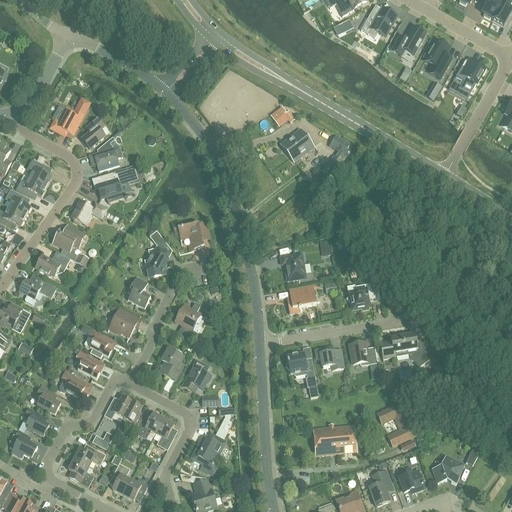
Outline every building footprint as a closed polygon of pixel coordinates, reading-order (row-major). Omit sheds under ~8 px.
[(331,0),(336,8),(339,6),(344,17),(342,18),(342,19),(354,13),(353,11),(367,3),(365,0),(331,0)] [(488,0),(490,1),(482,14),(485,16),(483,18),(490,22),(491,19),(493,20),(504,0),(488,0)] [(493,20),(492,21),(503,28),(511,13),(511,1),(509,0),(504,0),(493,20)] [(372,14),(364,27),(385,39),(397,20),(382,12),(378,18),(372,14)] [(400,38),(392,53),(402,58),(405,53),(414,58),(426,37),(421,33),(422,31),(416,28),(415,30),(413,29),(406,42),(400,38)] [(428,51),(423,59),(426,61),(425,63),(434,68),(430,75),(440,81),(449,66),(451,62),(451,61),(451,60),(445,57),(450,50),(437,42),(431,52),(428,51)] [(465,62),(456,78),(464,83),(460,90),(470,96),(485,70),(474,64),(473,66),(465,62)] [(73,136),(83,118),(90,105),(81,101),(75,112),(69,108),(68,109),(67,110),(66,110),(59,123),(55,122),(51,130),(61,135),(64,131),(73,136)] [(508,118),(502,128),(511,133),(511,103),(505,116),(508,118)] [(461,107),(456,116),(461,119),(466,110),(461,107)] [(287,114),(283,108),(278,111),(282,117),(287,114)] [(296,121),(290,112),(284,116),(291,124),(296,121)] [(104,128),(98,119),(88,127),(92,132),(81,141),(90,151),(105,138),(100,131),(104,128)] [(287,155),(308,140),(301,131),(281,146),(287,155)] [(351,153),(347,150),(350,146),(336,137),(330,147),(339,153),(348,159),(351,153)] [(115,142),(113,139),(97,152),(98,154),(89,157),(91,164),(96,162),(99,173),(119,167),(114,149),(114,150),(110,146),(115,142)] [(314,149),(308,140),(287,155),(294,164),(314,149)] [(11,152),(0,146),(0,147),(0,170),(0,171),(0,173),(5,176),(12,164),(6,161),(11,152)] [(330,180),(342,164),(346,159),(339,153),(335,158),(334,158),(322,174),(330,180)] [(29,180),(46,189),(52,179),(40,173),(43,167),(52,172),(52,171),(43,166),(42,167),(32,162),(27,171),(33,174),(29,180)] [(105,184),(97,187),(101,200),(121,194),(119,188),(125,186),(133,184),(139,182),(135,170),(130,172),(121,174),(116,176),(115,174),(103,177),(105,184)] [(320,179),(315,183),(323,190),(327,185),(320,179)] [(46,189),(29,180),(27,185),(21,182),(16,192),(26,198),(29,192),(41,199),(46,189)] [(8,210),(25,219),(31,209),(19,202),(22,197),(11,191),(8,197),(14,200),(8,210)] [(102,221),(107,211),(95,205),(92,210),(80,204),(72,220),(84,226),(90,215),(102,221)] [(25,219),(8,210),(6,215),(0,212),(0,224),(5,228),(8,222),(20,229),(25,219)] [(186,223),(173,226),(175,235),(179,234),(180,241),(190,239),(191,246),(189,247),(190,254),(193,253),(193,251),(204,248),(199,225),(187,228),(186,223)] [(61,256),(70,261),(84,269),(88,261),(80,257),(79,258),(70,253),(74,245),(80,248),(85,237),(68,228),(65,233),(61,231),(53,245),(63,251),(61,256)] [(149,236),(150,238),(150,239),(157,247),(149,261),(151,266),(146,267),(149,279),(166,274),(165,269),(168,263),(165,253),(164,254),(163,252),(162,250),(167,246),(157,233),(155,231),(149,236)] [(1,250),(0,249),(0,254),(5,257),(10,248),(4,245),(1,250)] [(70,261),(61,256),(58,254),(54,262),(52,262),(42,257),(35,269),(51,278),(63,274),(70,261)] [(297,278),(305,276),(302,255),(280,259),(281,266),(285,266),(286,271),(285,272),(288,283),(298,281),(297,278)] [(39,294),(46,298),(51,300),(57,290),(51,287),(32,277),(28,285),(25,283),(19,293),(27,297),(25,301),(25,303),(32,306),(34,306),(36,303),(35,301),(39,294)] [(356,293),(349,294),(349,296),(346,300),(351,304),(352,312),(360,314),(361,312),(369,311),(368,309),(370,309),(368,300),(380,298),(376,278),(368,279),(369,285),(355,288),(356,293)] [(145,311),(151,299),(143,295),(148,285),(136,279),(130,291),(133,292),(128,302),(145,311)] [(336,283),(325,285),(326,291),(332,290),(333,295),(338,294),(336,283)] [(290,299),(287,300),(290,316),(300,314),(300,310),(301,310),(301,309),(317,306),(313,288),(289,292),(290,299)] [(23,327),(29,315),(11,305),(8,312),(4,310),(0,317),(0,323),(13,330),(16,324),(23,327)] [(195,305),(192,309),(185,305),(175,323),(182,327),(177,335),(192,343),(196,334),(192,332),(196,325),(201,317),(197,315),(200,308),(195,305)] [(135,328),(139,320),(120,310),(115,320),(118,322),(114,329),(118,332),(119,334),(129,340),(135,328)] [(32,323),(43,328),(46,321),(36,316),(32,323)] [(84,346),(89,349),(108,359),(112,353),(109,352),(114,342),(92,331),(84,346)] [(0,350),(4,353),(11,340),(0,334),(0,350)] [(383,361),(387,360),(396,358),(396,354),(408,352),(408,356),(410,360),(411,361),(414,363),(418,369),(432,360),(419,340),(416,341),(415,335),(390,339),(391,344),(380,346),(384,368),(383,361)] [(362,368),(377,365),(375,352),(369,353),(367,352),(365,344),(349,346),(353,366),(360,365),(360,367),(362,368)] [(33,351),(22,345),(19,351),(30,357),(33,351)] [(332,372),(343,370),(340,352),(334,353),(333,349),(316,352),(317,361),(321,361),(323,369),(331,367),(332,372)] [(179,368),(184,359),(168,350),(162,362),(165,364),(160,374),(175,382),(182,370),(179,368)] [(97,381),(100,375),(105,366),(102,364),(86,356),(80,352),(76,359),(82,362),(78,371),(97,381)] [(289,372),(290,376),(299,374),(305,377),(306,376),(307,380),(306,380),(307,389),(309,389),(311,400),(318,399),(314,375),(312,360),(305,361),(305,358),(304,354),(300,355),(297,356),(294,353),(290,357),(287,357),(288,363),(287,363),(288,365),(285,368),(289,372)] [(197,362),(193,368),(183,388),(194,394),(197,389),(202,391),(207,383),(208,383),(211,377),(206,374),(210,368),(197,362)] [(65,394),(66,393),(85,403),(88,397),(85,395),(90,386),(65,372),(61,380),(64,381),(60,388),(60,390),(60,392),(63,394),(65,394)] [(11,373),(8,379),(17,383),(20,378),(11,373)] [(55,417),(61,406),(49,399),(52,393),(41,388),(36,397),(41,400),(37,407),(55,417)] [(203,408),(219,407),(218,398),(212,399),(212,401),(202,402),(203,408)] [(124,420),(132,404),(123,399),(120,404),(118,404),(113,401),(104,418),(111,422),(115,415),(124,420)] [(142,409),(132,404),(124,420),(133,425),(129,431),(136,435),(142,425),(145,418),(140,416),(139,414),(142,409)] [(26,415),(31,418),(28,423),(30,425),(27,430),(43,439),(49,427),(38,421),(41,416),(29,410),(26,415)] [(142,425),(136,435),(136,436),(146,441),(151,433),(156,436),(164,421),(153,416),(147,427),(142,425)] [(174,427),(164,421),(156,436),(161,439),(157,447),(167,453),(173,442),(168,439),(174,427)] [(220,433),(225,424),(219,421),(214,430),(220,433)] [(401,432),(388,438),(393,448),(416,438),(408,421),(398,426),(401,432)] [(329,427),(329,430),(314,431),(316,458),(357,454),(354,427),(334,429),(334,426),(329,427)] [(10,444),(16,447),(12,454),(22,460),(24,456),(31,460),(37,449),(28,444),(31,439),(15,430),(14,433),(17,435),(16,438),(14,437),(10,444)] [(213,477),(218,467),(214,465),(226,444),(211,436),(205,445),(201,443),(192,460),(203,466),(201,471),(213,477)] [(96,438),(93,445),(99,448),(102,442),(96,438)] [(107,452),(110,446),(104,442),(101,449),(107,452)] [(74,461),(89,469),(92,464),(100,468),(106,457),(95,451),(92,457),(80,451),(74,461)] [(479,455),(471,452),(465,464),(472,467),(479,455)] [(447,482),(446,480),(448,479),(449,480),(451,484),(455,486),(464,467),(445,458),(443,463),(444,466),(441,467),(432,471),(438,485),(447,482)] [(89,469),(74,461),(69,472),(80,478),(77,484),(88,490),(94,479),(86,474),(89,469)] [(123,497),(131,482),(126,480),(130,471),(119,466),(114,477),(119,480),(113,491),(123,497)] [(415,494),(425,490),(419,475),(413,477),(411,469),(399,474),(401,479),(399,479),(405,494),(414,490),(415,494)] [(387,493),(393,491),(387,472),(373,477),(377,487),(370,489),(376,507),(381,505),(381,506),(390,503),(387,493)] [(210,492),(207,482),(206,483),(206,480),(192,478),(191,484),(194,484),(195,486),(194,487),(196,494),(198,493),(199,497),(193,499),(192,497),(191,497),(195,511),(206,511),(206,510),(216,507),(211,491),(210,492)] [(7,485),(0,480),(0,507),(2,508),(12,490),(12,489),(11,492),(5,489),(7,485)] [(131,482),(123,497),(134,503),(140,491),(145,494),(151,483),(146,480),(144,483),(139,480),(136,485),(131,482)] [(363,511),(357,493),(343,498),(344,501),(337,504),(339,511),(363,511)] [(20,511),(26,502),(20,499),(19,501),(10,496),(2,510),(6,511),(20,511)] [(32,505),(26,502),(20,511),(38,511),(31,508),(32,505)]
